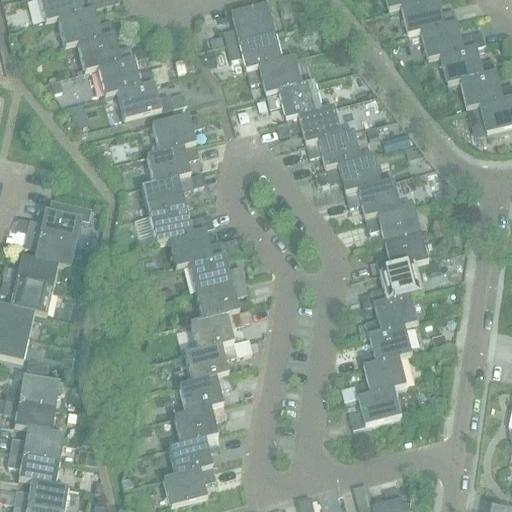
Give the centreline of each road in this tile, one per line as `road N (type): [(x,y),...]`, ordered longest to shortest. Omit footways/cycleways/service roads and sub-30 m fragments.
road 1 (residential): [(330,288),(325,244),(257,163),(237,163),(231,202),(288,270),(287,284)]
road 2 (residential): [(457,458),(494,181)]
road 3 (residential): [(494,181),(463,172),(439,149),(321,0)]
road 4 (residential): [(287,284),(257,464),(262,486),(278,493),(303,485)]
road 5 (residential): [(303,485),(330,288)]
road 6 (residential): [(303,485),(457,458)]
